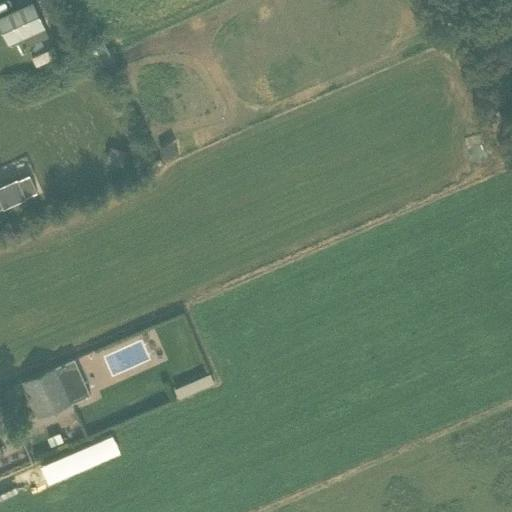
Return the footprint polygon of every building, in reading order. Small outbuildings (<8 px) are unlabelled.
[(30,0),(0,13),(0,17),(10,41),(47,25),(36,0),(30,0)] [(111,145),(106,161),(122,166),(127,150),(111,145)] [(0,195),(7,212),(53,193),(46,176),(33,182),(34,184),(14,193),(13,190),(0,195)] [(22,377),(38,413),(81,396),(64,361),(22,377)] [(97,370),(84,376),(89,388),(102,382),(97,370)] [(210,372),(175,387),(179,397),(215,382),(210,372)]
